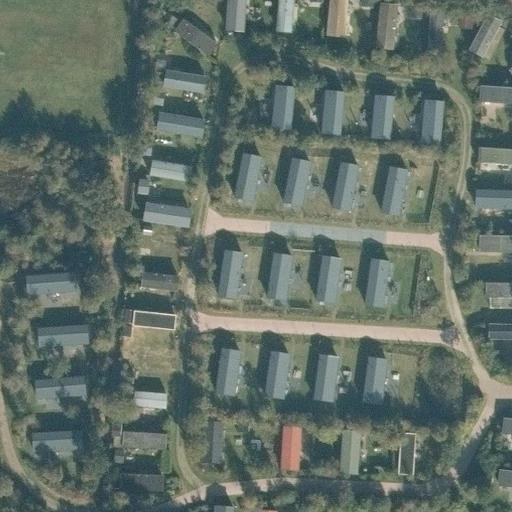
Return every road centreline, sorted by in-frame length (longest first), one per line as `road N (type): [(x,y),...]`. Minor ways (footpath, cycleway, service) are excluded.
road 1 (track): [(206,494),(187,478),(178,453),(191,277),(222,90),(250,59),(281,57),(425,85),(461,104),(466,151),(447,262),(461,340)]
road 2 (track): [(502,394),(441,485),(217,492),(160,511)]
road 3 (track): [(461,340),(188,320)]
road 4 (track): [(448,244),(201,220)]
road 5 (track): [(64,511),(27,487),(2,437),(0,411)]
